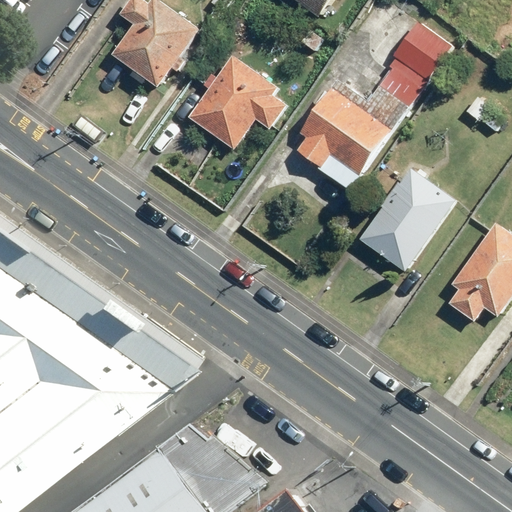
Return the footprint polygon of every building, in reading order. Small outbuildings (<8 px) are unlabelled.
[(159,0),(139,0),(130,12),(145,24),(125,50),(167,82),(210,27),(175,0),(162,0),(161,2),(159,0)] [(334,0),(313,0),(327,10),(334,0)] [(425,20),(401,53),(435,77),(459,44),(425,20)] [(244,148),(264,119),(278,129),(297,102),(283,92),(289,84),(243,52),(198,116),(244,148)] [(402,127),(341,84),(310,131),(315,135),(305,150),(329,166),(340,151),(372,172),(402,127)] [(511,118),(479,89),(467,102),(502,134),(511,123),(511,118)] [(422,164),(370,237),(415,270),(466,197),(422,164)] [(461,283),(469,288),(459,301),(485,321),(495,307),(508,316),(511,310),(511,223),(505,219),(461,283)] [(0,511),(11,511),(169,392),(0,273),(0,511)] [(192,447),(105,511),(229,511),(238,506),(192,447)]
